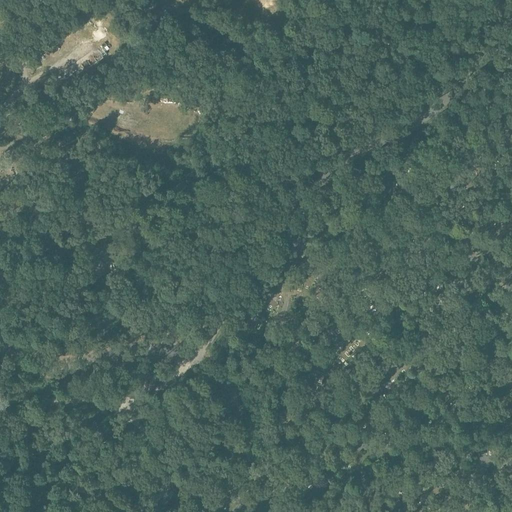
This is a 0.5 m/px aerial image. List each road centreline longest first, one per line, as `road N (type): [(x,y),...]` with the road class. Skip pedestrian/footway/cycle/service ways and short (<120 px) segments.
road 1 (unclassified): [(0,347),(50,369),(132,353),(197,353),(294,204),(340,162),(445,99),(511,17)]
road 2 (unknown): [(76,45),(56,90),(108,234),(100,248),(0,267)]
